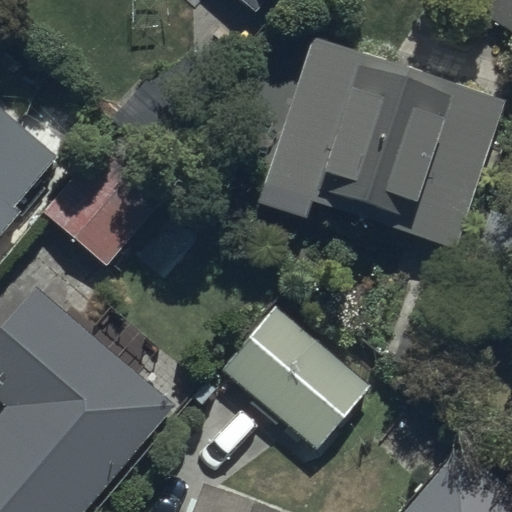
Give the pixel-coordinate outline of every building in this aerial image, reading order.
[(234,0),(251,15),(264,0),(234,0)] [(511,0),(450,0),(447,7),(511,41),(511,0)] [(278,116),(255,183),(454,250),(503,101),(285,29),(258,109),(278,116)] [(0,231),(17,211),(11,206),(54,155),(0,109),(0,231)] [(43,211),(106,266),(160,205),(97,150),(43,211)] [(511,221),(482,213),(466,269),(511,282),(511,221)] [(90,511),(178,410),(33,288),(0,326),(0,403),(6,408),(0,415),(0,511),(90,511)] [(271,305),(218,367),(317,452),(370,390),(271,305)] [(511,511),(511,502),(453,453),(403,511),(511,511)] [(274,511),(200,482),(188,511),(274,511)]
